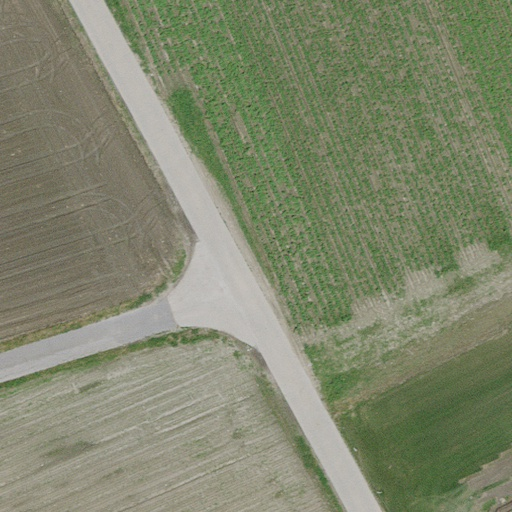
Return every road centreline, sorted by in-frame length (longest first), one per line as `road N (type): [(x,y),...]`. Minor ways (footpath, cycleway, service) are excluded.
road 1 (unclassified): [(86,0),(246,291)]
road 2 (unclassified): [(0,370),(246,291)]
road 3 (unclassified): [(246,291),(359,511)]
